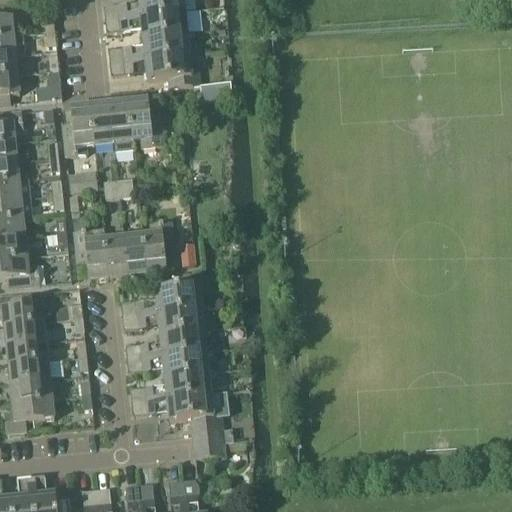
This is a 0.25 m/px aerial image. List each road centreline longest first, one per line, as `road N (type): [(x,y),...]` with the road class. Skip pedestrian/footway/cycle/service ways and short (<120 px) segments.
road 1 (residential): [(123,459),(105,288)]
road 2 (residential): [(0,472),(123,459)]
